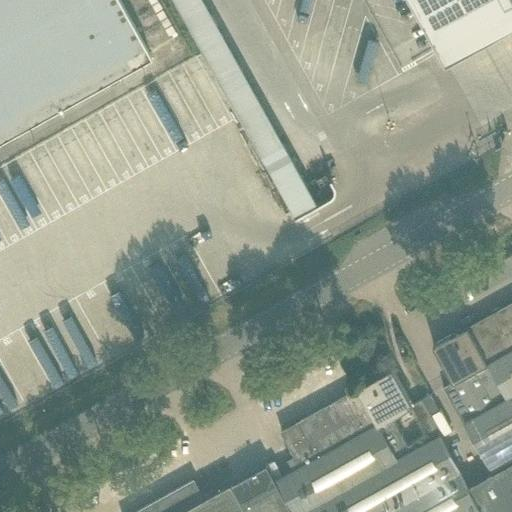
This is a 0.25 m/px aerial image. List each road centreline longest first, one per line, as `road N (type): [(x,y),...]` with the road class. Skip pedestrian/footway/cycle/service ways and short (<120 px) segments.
road 1 (residential): [(0,474),(511,187)]
road 2 (unknown): [(373,265),(475,435)]
road 3 (unknown): [(257,404),(94,511)]
